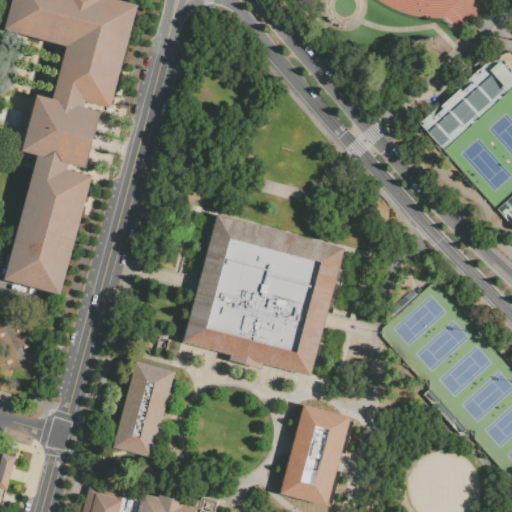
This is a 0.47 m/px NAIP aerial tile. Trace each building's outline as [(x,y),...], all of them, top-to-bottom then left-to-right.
[(6,281),(39,157),(23,152),(38,95),(53,99),(67,47),(6,31),(14,0),(120,0),(140,5),(112,109),(89,103),(86,111),(101,115),(87,171),(69,166),(67,172),(91,178),(60,295),(6,281)] [(511,219),(505,212),(501,216),(496,209),(511,194),(511,86),(499,99),(496,96),(492,100),(494,103),(471,124),(469,121),(464,125),(467,128),(442,150),(418,123),(429,114),(432,118),(439,111),(436,107),(439,104),(441,106),(455,94),(453,91),(475,72),(478,75),(481,72),(479,70),(486,63),(487,64),(489,62),(490,63),(492,61),(493,62),(495,60),(496,61),(500,58),(499,57),(504,54),(507,53),(511,52),(511,219)] [(220,220),(343,253),(310,376),(187,343),(220,220)] [(135,361),(172,371),(150,455),(113,445),(135,361)] [(423,393),(427,390),(464,431),(460,434),(423,393)] [(279,492),(326,505),(349,417),(302,403),(279,492)] [(0,488),(7,490),(15,458),(0,454),(0,488)] [(80,511),(87,485),(111,492),(113,486),(157,498),(158,494),(184,501),(183,505),(200,510),(204,497),(213,499),(221,501),(218,511),(80,511)]
